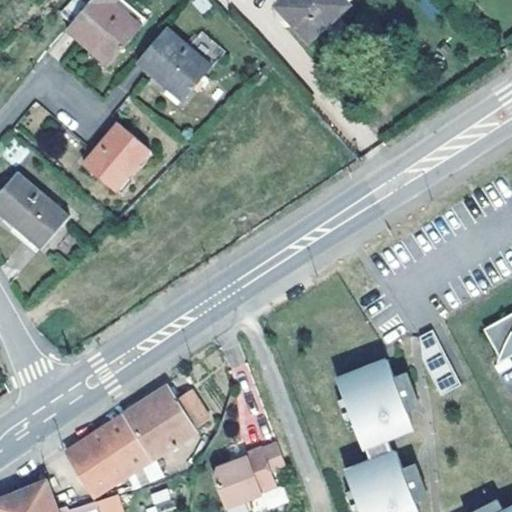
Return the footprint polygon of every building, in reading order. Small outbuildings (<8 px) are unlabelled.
[(89,0),(71,22),(96,43),(94,46),(92,49),(109,63),(141,25),(112,1),(113,0),(89,0)] [(122,0),(113,0),(112,1),(141,25),(146,19),(122,0)] [(283,0),(278,4),(309,38),(323,26),(335,39),(348,28),(335,14),(347,4),(343,0),(283,0)] [(71,22),(66,28),(92,49),(94,46),(96,43),(71,22)] [(166,26),(138,59),(184,97),(211,64),(166,26)] [(149,148),(118,122),(85,163),(96,172),(116,188),(149,148)] [(17,172),(0,191),(0,209),(43,246),(68,216),(17,172)] [(511,309),(484,326),(500,355),(511,348),(511,309)] [(433,328),(421,335),(424,359),(441,394),(461,383),(433,328)] [(388,356),(338,375),(366,451),(369,449),(371,457),(346,467),(362,511),(420,511),(416,501),(404,468),(396,448),(393,449),(390,442),(416,432),(409,411),(396,377),(388,356)] [(410,372),(396,377),(409,411),(422,406),(410,372)] [(127,414),(153,459),(200,430),(198,426),(210,419),(191,390),(180,396),(172,386),(155,396),(127,414)] [(96,494),(153,459),(127,414),(104,428),(68,450),(96,494)] [(247,456),(233,461),(210,469),(223,504),(261,491),(259,487),(276,481),(272,469),(285,464),(277,440),(263,445),(245,451),(247,456)] [(231,456),(233,461),(247,456),(245,451),(231,456)] [(418,463),(404,468),(416,501),(430,496),(418,463)] [(59,511),(58,508),(47,479),(0,499),(0,511),(59,511)] [(498,499),(471,511),(496,511),(503,509),(498,499)] [(94,502),(78,507),(79,511),(101,511),(98,501),(94,502)]
